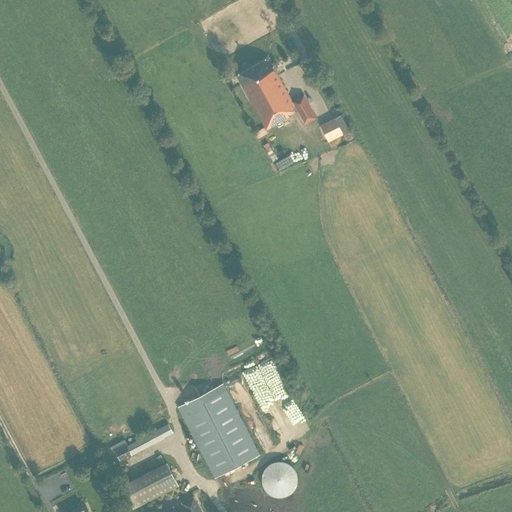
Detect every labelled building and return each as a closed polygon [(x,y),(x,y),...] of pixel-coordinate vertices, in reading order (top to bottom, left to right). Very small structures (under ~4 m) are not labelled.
[(305,124),(317,117),(305,95),(293,101),(269,57),(237,76),(267,129),(290,116),(289,113),(297,109),(305,124)] [(344,133),(336,117),(320,124),(329,141),(344,133)] [(259,455),(249,437),(250,437),(222,384),(178,407),(206,459),(215,477),(259,455)] [(173,432),(169,424),(127,447),(127,446),(116,451),(120,460),(131,454),(132,455),(164,438),(164,437),(173,432)] [(289,463),(287,462),(285,461),(283,461),(281,461),(279,461),(277,461),(275,461),(273,462),(272,462),(271,463),(269,464),(268,465),(267,466),(265,468),(264,470),(263,471),(263,473),(262,475),(262,477),(262,479),(262,482),(263,484),(263,486),(264,487),(265,489),(266,490),(268,492),(269,493),(270,494),(272,495),(273,495),(275,496),(277,496),(279,496),(281,496),(283,496),(285,496),(287,495),(288,494),(290,493),(292,492),(293,490),(295,489),(296,487),(296,485),(297,484),(298,482),(298,480),(298,479),(298,477),(298,475),(297,474),(297,472),(296,470),(295,468),(293,467),(292,465),(290,464),(289,463)] [(124,488),(136,509),(180,484),(168,463),(124,488)] [(201,511),(194,497),(186,502),(189,508),(181,511),(175,511),(174,508),(167,511),(201,511)]
